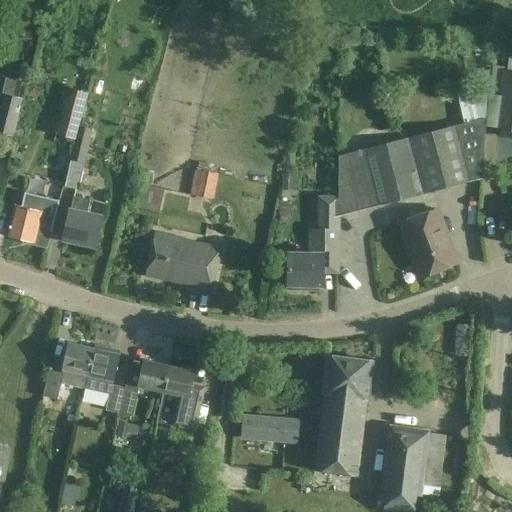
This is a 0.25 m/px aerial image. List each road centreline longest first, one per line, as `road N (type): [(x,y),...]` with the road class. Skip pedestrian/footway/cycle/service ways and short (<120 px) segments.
road 1 (unclassified): [(501,277),(389,316),(316,329),(223,329),(0,275)]
road 2 (residential): [(511,464),(492,450),(501,277)]
